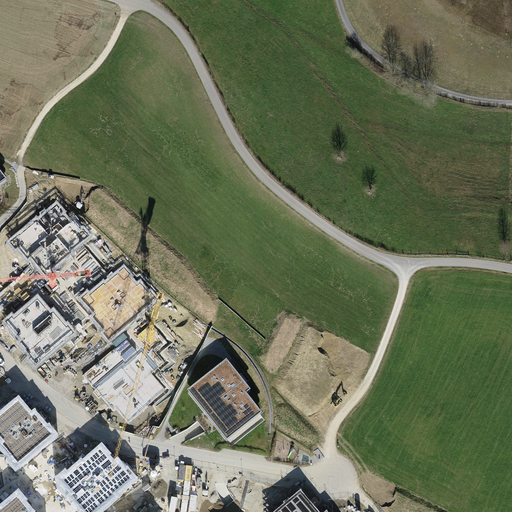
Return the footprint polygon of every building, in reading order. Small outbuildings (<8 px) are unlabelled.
[(62,213),(56,206),(38,222),(37,221),(10,244),(16,251),(18,250),(28,261),(30,259),(47,278),(53,273),(52,271),(71,254),(70,253),(88,238),(73,220),(70,223),(61,214),(62,213)] [(130,276),(124,269),(105,285),(104,284),(90,296),(88,294),(82,300),(95,316),(93,318),(106,333),(104,335),(110,342),(138,317),(137,316),(155,300),(140,283),(137,286),(129,277),(130,276)] [(12,319),(6,324),(22,343),(19,345),(31,359),(29,361),(35,368),(73,335),(53,313),(51,315),(38,300),(14,321),(12,319)] [(148,359),(142,352),(123,368),(122,367),(93,392),(99,399),(101,397),(114,412),(116,410),(130,426),(136,421),(134,419),(149,406),(148,405),(166,389),(152,373),(155,370),(146,360),(148,359)] [(249,390),(226,363),(195,387),(211,407),(207,411),(218,424),(222,421),(231,433),(258,411),(244,394),(249,390)] [(18,401),(0,416),(0,440),(3,444),(0,446),(18,467),(53,436),(34,414),(32,417),(18,401)] [(101,460),(96,454),(82,465),(81,464),(67,477),(71,482),(66,487),(73,496),(70,498),(82,511),(84,511),(88,509),(90,511),(98,511),(116,497),(115,496),(133,480),(118,463),(115,466),(106,456),(101,460)] [(315,511),(300,495),(285,508),(288,511),(315,511)] [(18,506),(12,500),(0,510),(0,511),(30,511),(23,502),(18,506)]
